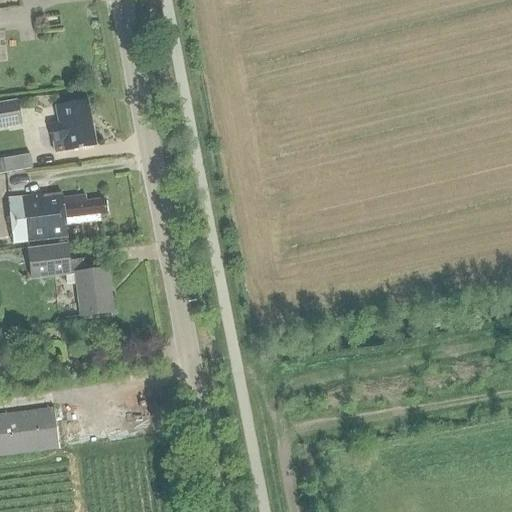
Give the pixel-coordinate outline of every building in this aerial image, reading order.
[(0,130),(21,127),(16,100),(0,102),(0,130)] [(94,147),(85,103),(55,109),(58,127),(49,129),(54,156),(94,147)] [(0,174),(32,169),(30,155),(0,159),(0,174)] [(40,195),(5,199),(9,244),(63,238),(62,226),(96,223),(96,217),(104,216),(102,200),(83,202),(82,197),(59,199),(58,194),(40,196),(40,195)] [(64,244),(26,248),(29,278),(64,274),(66,285),(74,284),(78,316),(110,312),(105,269),(86,271),(84,259),(82,259),(66,261),(64,244)] [(43,330),(39,341),(51,345),(55,334),(43,330)] [(0,415),(0,456),(59,448),(54,409),(0,415)]
